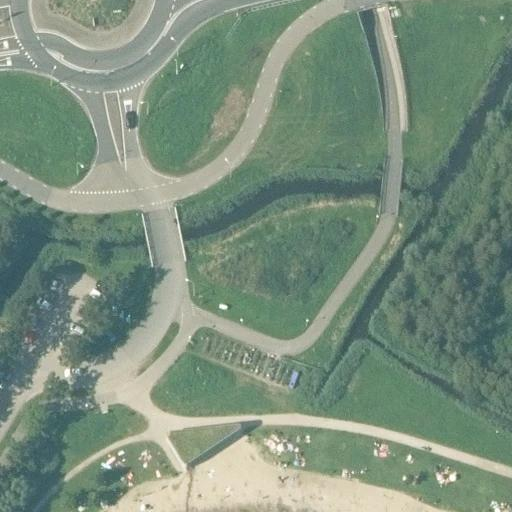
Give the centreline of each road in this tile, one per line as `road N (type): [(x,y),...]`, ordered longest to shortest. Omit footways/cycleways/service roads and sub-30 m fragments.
road 1 (unclassified): [(366,0),(319,10),(276,52),(246,132),(213,175),(147,199)]
road 2 (unclassified): [(147,199),(164,292),(143,333),(119,361),(87,374),(44,371),(23,358)]
road 3 (unclassified): [(147,199),(52,201),(0,172)]
road 4 (primary): [(129,77),(164,50),(188,16),(224,0)]
